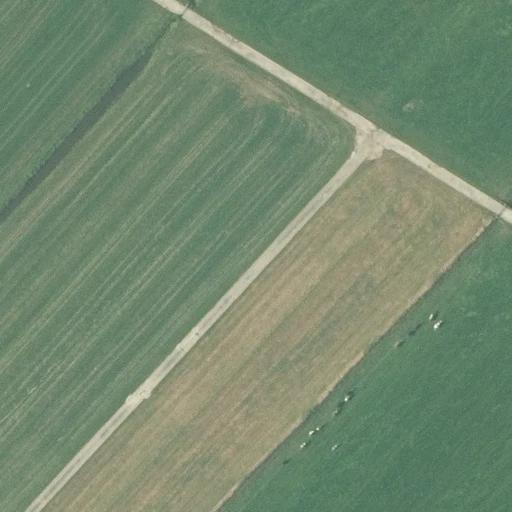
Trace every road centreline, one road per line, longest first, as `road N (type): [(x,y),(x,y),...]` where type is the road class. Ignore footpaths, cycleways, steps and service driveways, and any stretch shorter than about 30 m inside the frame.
road 1 (track): [(30,511),(388,124)]
road 2 (track): [(511,200),(193,0)]
